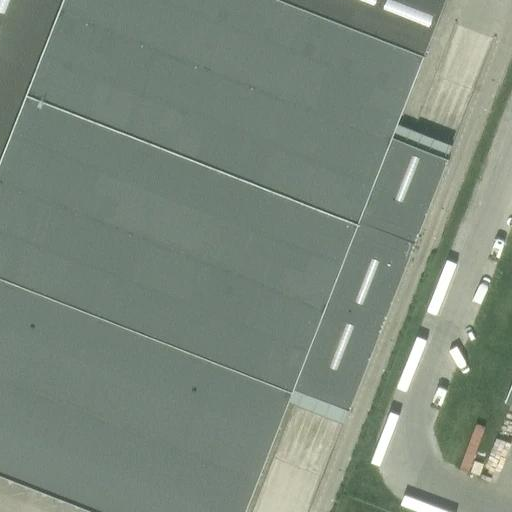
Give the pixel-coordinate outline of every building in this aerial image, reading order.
[(0,0),(0,511),(309,511),(448,160),(391,137),(445,0),(0,0)] [(511,91),(502,88),(467,194),(484,199),(511,112),(511,91)] [(460,258),(476,205),(461,201),(445,254),(460,258)] [(438,262),(419,315),(435,320),(454,268),(438,262)] [(470,422),(454,467),(468,472),(484,427),(470,422)]
